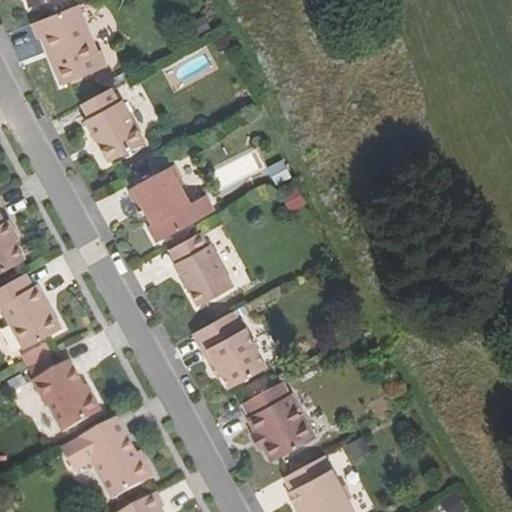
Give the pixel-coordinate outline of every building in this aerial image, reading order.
[(55,53),(50,55),(63,84),(109,65),(102,50),(97,52),(78,6),(32,24),(38,39),(43,37),(47,35),(55,53)] [(43,37),(50,55),(55,53),(47,35),(43,37)] [(120,102),(116,104),(109,89),(81,104),(89,119),(84,121),(107,163),(142,143),(120,102)] [(278,185),(294,179),(286,160),(270,167),(278,185)] [(171,165),(126,190),(134,205),(139,203),(142,209),(151,225),(147,228),(155,244),(212,213),(203,197),(188,206),(178,188),(182,186),(171,165)] [(17,243),(13,237),(18,234),(10,221),(5,224),(0,215),(0,274),(26,261),(17,243)] [(18,234),(13,237),(17,243),(21,241),(18,234)] [(196,306),(231,287),(209,245),(206,247),(200,234),(170,250),(177,263),(174,264),(196,306)] [(38,283),(31,287),(25,274),(0,287),(0,308),(22,350),(62,329),(38,283)] [(215,363),(220,373),(227,387),(263,368),(243,330),(240,331),(231,313),(192,334),(209,366),(215,363)] [(85,396),(67,363),(31,382),(45,409),(48,408),(62,433),(100,413),(90,393),(85,396)] [(214,376),(220,373),(215,363),(209,366),(214,376)] [(263,438),(261,446),(267,457),(275,460),(315,438),(291,394),(287,396),(280,383),(242,404),(249,417),(246,419),(254,434),(259,431),(263,438)] [(143,458),(138,461),(115,418),(61,447),(75,472),(93,462),(113,499),(154,478),(143,458)] [(257,448),(261,446),(263,438),(259,431),(254,434),(251,436),(257,448)] [(350,444),(357,458),(371,452),(365,437),(350,444)] [(293,491),(289,493),(298,508),(305,505),(308,511),(355,511),(325,456),(285,477),(293,491)] [(450,511),(464,511),(471,507),(457,491),(443,503),(450,511)] [(159,511),(160,511),(163,510),(155,494),(121,511),(159,511)]
